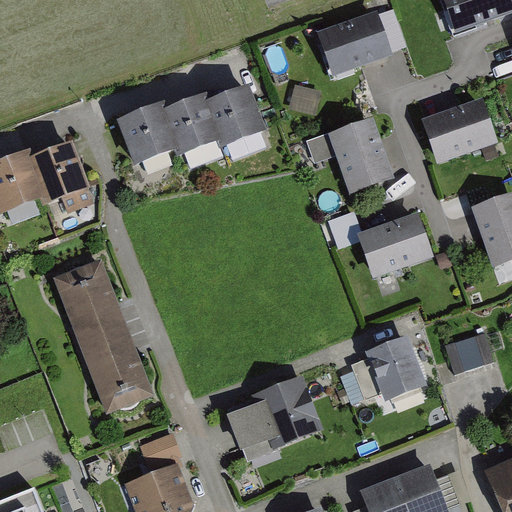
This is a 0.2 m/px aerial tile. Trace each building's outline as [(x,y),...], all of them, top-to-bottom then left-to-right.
[(511,0),(459,0),(471,34),(511,20),(511,0)] [(392,15),(335,33),(349,76),(406,58),(392,15)] [(299,83),(292,109),(317,117),(325,91),(299,83)] [(179,104),(132,123),(149,166),(191,150),(194,158),(234,143),(237,151),(284,132),(267,89),(225,105),(222,96),(181,111),(179,104)] [(497,101),(437,120),(452,165),(511,145),(497,101)] [(350,201),(395,185),(374,124),(336,138),(329,140),(336,160),(350,201)] [(336,138),(335,135),(307,144),(314,167),(336,160),(329,140),(336,138)] [(44,153),(0,168),(0,180),(12,214),(56,197),(61,210),(105,194),(87,145),(46,160),(44,153)] [(511,202),(485,212),(505,272),(511,270),(511,202)] [(358,240),(373,285),(435,264),(419,219),(358,240)] [(114,263),(65,281),(116,416),(164,398),(114,263)] [(489,340),(452,352),(461,379),(498,367),(489,340)] [(381,364),(361,371),(373,404),(393,397),(396,407),(440,392),(422,341),(379,356),(381,364)] [(262,409),(242,416),(255,453),(284,442),(287,450),(331,435),(313,383),(260,402),(262,409)] [(179,436),(152,445),(160,468),(187,458),(179,436)] [(511,465),(498,472),(511,505),(511,465)] [(194,511),(195,510),(178,468),(126,489),(135,511),(194,511)] [(431,470),(395,483),(406,511),(447,511),(443,500),(431,470)] [(365,511),(406,511),(395,483),(360,497),(365,511)] [(0,511),(41,511),(35,495),(0,508),(0,511)]
